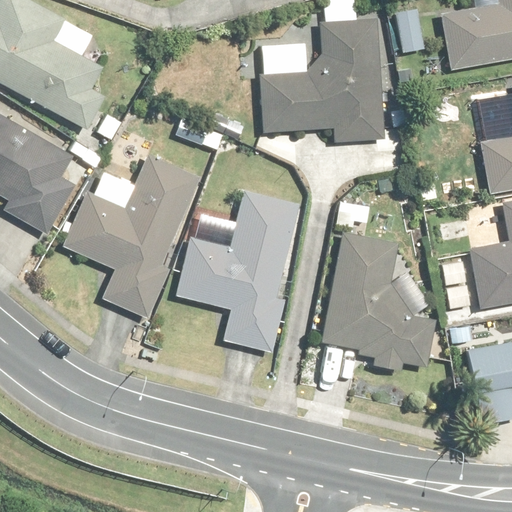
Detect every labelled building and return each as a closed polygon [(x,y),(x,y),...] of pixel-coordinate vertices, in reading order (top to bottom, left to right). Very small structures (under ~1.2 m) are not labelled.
[(105,61),(97,39),(27,0),(0,0),(0,1),(0,81),(85,130),(104,98),(89,89),(105,61)] [(511,0),(474,0),(476,9),(444,14),(453,69),(511,59),(511,0)] [(427,53),(422,9),(399,12),(404,56),(427,53)] [(383,139),(382,22),(321,23),(322,58),(305,74),(262,75),(263,130),(337,129),(337,139),(383,139)] [(511,98),(480,103),(484,133),(511,129),(511,98)] [(5,209),(46,233),(73,189),(57,180),(71,156),(0,114),(0,195),(9,201),(5,209)] [(113,144),(124,123),(105,114),(94,135),(113,144)] [(511,138),(485,143),(493,194),(511,191),(511,138)] [(104,299),(149,317),(169,270),(162,267),(199,177),(149,156),(135,188),(103,174),(95,194),(89,192),(66,250),(115,270),(104,299)] [(223,342),(273,353),(285,304),(277,302),(300,205),(244,192),(231,249),(193,240),(179,297),(231,309),(223,342)] [(510,242),(470,249),(481,310),(511,303),(511,202),(503,204),(510,242)] [(338,204),(336,227),(353,228),(354,223),(368,224),(369,206),(338,204)] [(373,365),(402,370),(404,362),(428,367),(436,322),(412,317),(430,305),(408,272),(413,246),(344,234),(325,342),(360,349),(359,354),(375,357),(373,365)] [(471,307),(465,262),(443,265),(448,310),(471,307)] [(511,345),(467,353),(474,393),(511,386),(511,345)] [(497,394),(493,395),(491,396),(489,398),(487,399),(485,402),(484,404),(484,407),(484,409),(484,412),(484,414),(486,417),(487,419),(489,421),(491,422),(493,424),(496,424),(499,425),(501,424),(504,424),(506,423),(508,421),(510,419),(511,417),(511,401),(511,400),(510,398),(508,396),(505,395),(503,394),(500,394),(497,394)]
